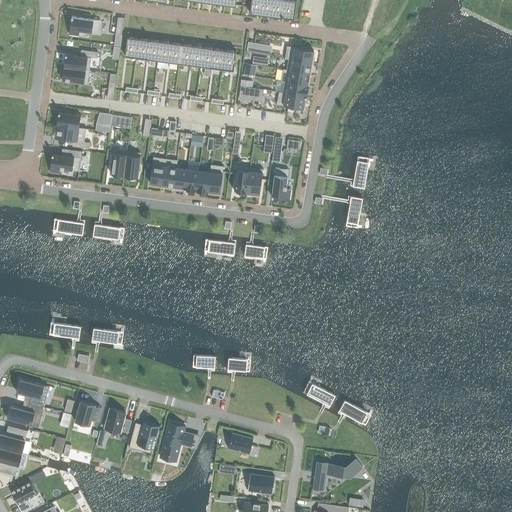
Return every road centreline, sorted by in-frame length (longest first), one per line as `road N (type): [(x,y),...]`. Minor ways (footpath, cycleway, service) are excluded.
road 1 (residential): [(18,173),(29,187),(296,224),(305,217),(323,111),(364,46)]
road 2 (residential): [(0,377),(14,360),(291,436),(298,445),(290,511)]
road 3 (residential): [(44,1),(364,46)]
road 4 (residential): [(18,173),(44,1)]
